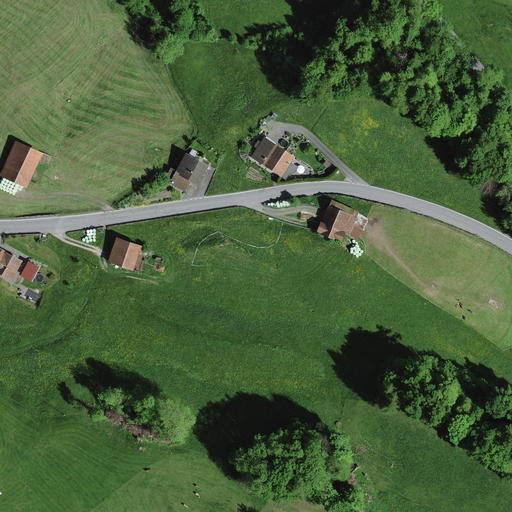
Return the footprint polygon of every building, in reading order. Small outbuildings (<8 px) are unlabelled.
[(257,149),(251,158),(285,180),(289,175),(294,174),(298,168),(291,163),(294,158),(264,138),(260,143),(258,142),(254,147),(257,149)] [(42,154),(15,142),(0,175),(0,177),(26,189),(42,154)] [(168,187),(170,184),(184,192),(189,183),(197,187),(208,167),(185,154),(175,171),(170,168),(162,183),(168,187)] [(358,213),(331,201),(316,233),(341,244),(345,236),(357,241),(359,238),(362,239),(365,232),(362,230),(367,220),(358,214),(358,213)] [(144,248),(115,238),(107,263),(132,272),(138,255),(141,256),(144,248)] [(22,262),(0,250),(0,275),(14,283),(20,273),(17,272),(22,262)] [(39,268),(27,262),(19,276),(31,283),(39,268)]
